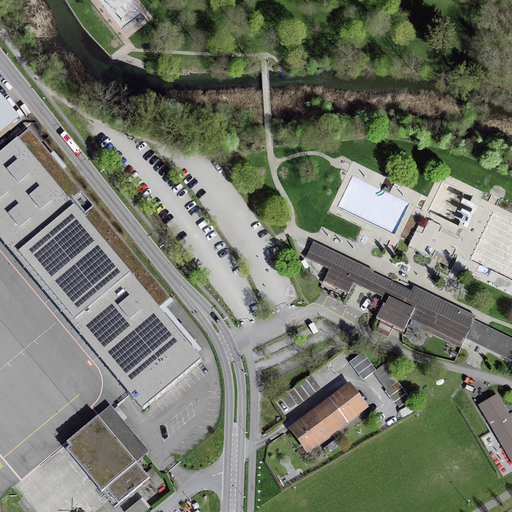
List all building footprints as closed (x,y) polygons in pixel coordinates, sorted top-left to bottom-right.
[(0,140),(24,121),(0,92),(0,140)] [(171,300),(29,131),(0,155),(0,239),(143,410),(202,361),(159,309),(171,300)] [(418,225),(408,248),(432,259),(435,253),(452,261),(462,239),(441,229),(442,227),(429,220),(425,228),(418,225)] [(387,282),(316,248),(310,260),(333,271),(326,286),(352,298),(357,287),(381,298),(386,301),(375,323),(402,336),(409,340),(414,330),(460,352),(465,354),(470,343),(511,363),(511,341),(492,332),(387,282)] [(363,353),(351,361),(365,379),(373,373),(399,407),(411,398),(385,364),(376,370),(363,353)] [(312,375),(288,393),(297,405),(321,387),(312,375)] [(346,381),(283,429),(301,453),(364,405),(346,381)] [(511,420),(497,395),(479,406),(511,461),(511,420)] [(111,407),(98,417),(120,442),(132,432),(111,407)] [(150,478),(120,442),(98,417),(67,443),(70,446),(66,450),(102,493),(105,490),(118,505),(150,478)] [(339,443),(336,440),(324,448),(327,452),(339,443)]
